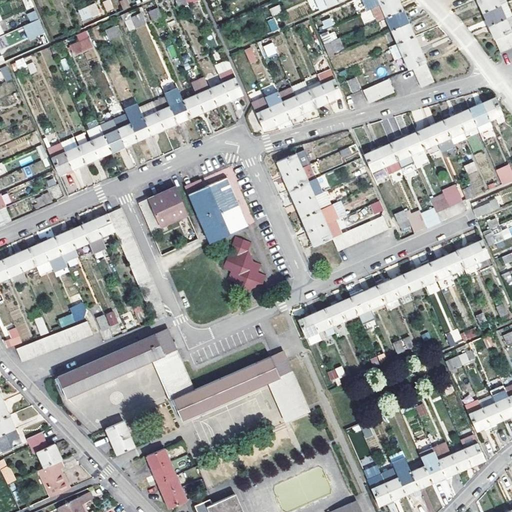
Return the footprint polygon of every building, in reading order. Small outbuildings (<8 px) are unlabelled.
[(33,7),(29,0),(21,0),(26,10),(33,7)] [(107,12),(114,9),(110,0),(106,0),(102,2),(107,12)] [(123,0),(119,2),(122,11),(129,7),(125,0),(123,0)] [(345,0),(315,0),(320,11),(345,0)] [(400,3),(398,0),(391,0),(381,4),(373,8),(378,21),(387,17),(403,10),(400,3)] [(506,3),(504,0),(477,0),(483,12),(506,3)] [(95,3),(87,7),(91,16),(99,12),(95,3)] [(506,3),(483,12),(489,25),(505,18),(511,15),(506,3)] [(273,16),(282,12),(278,5),(270,9),(273,16)] [(162,18),(158,7),(148,12),(153,22),(162,18)] [(364,24),(374,20),(370,9),(360,13),(364,24)] [(403,10),(387,17),(392,30),(409,23),(403,10)] [(31,23),(38,20),(35,12),(26,16),(30,24),(31,23)] [(128,31),(135,27),(131,18),(128,12),(121,15),(128,31)] [(131,18),(135,27),(144,23),(140,15),(131,18)] [(267,20),(272,32),(279,29),(274,17),(267,20)] [(325,28),(334,25),(331,18),(322,21),(325,28)] [(511,32),(505,18),(489,25),(495,39),(501,36),(507,33),(511,32)] [(34,30),(31,23),(30,24),(22,27),(25,34),(34,30)] [(392,30),(398,43),(415,36),(409,23),(392,30)] [(114,26),(105,30),(109,39),(118,34),(114,26)] [(511,44),(507,33),(501,36),(507,49),(511,47),(511,44)] [(404,56),(420,49),(415,36),(398,43),(404,56)] [(495,39),(501,52),(507,49),(501,36),(495,39)] [(328,42),(333,53),(344,48),(340,37),(328,42)] [(79,42),(83,51),(90,48),(86,39),(79,42)] [(328,42),(324,44),(329,58),(334,56),(333,53),(328,42)] [(267,57),(276,53),(272,43),(263,47),(267,57)] [(426,62),(420,49),(404,56),(409,70),(413,68),(426,62)] [(246,55),(250,64),(257,61),(253,52),(246,55)] [(24,58),(15,61),(17,69),(26,66),(24,58)] [(33,62),(26,65),(30,74),(37,70),(33,62)] [(228,62),(215,68),(218,74),(231,68),(228,62)] [(426,62),(413,68),(416,75),(429,69),(426,62)] [(0,68),(0,69),(1,72),(6,82),(12,79),(6,66),(0,68)] [(222,83),(229,100),(242,95),(231,68),(218,74),(222,83)] [(432,76),(429,69),(416,75),(418,81),(432,76)] [(322,85),(329,101),(342,96),(331,71),(318,76),(322,85)] [(432,76),(418,81),(421,88),(434,82),(432,76)] [(360,89),(355,78),(347,81),(352,92),(360,89)] [(389,79),(376,85),(379,91),(392,85),(389,79)] [(196,95),(203,112),(216,106),(209,89),(205,80),(192,86),(196,95)] [(304,81),(291,87),(295,97),(308,91),(304,81)] [(209,89),(216,106),(229,100),(222,83),(209,89)] [(322,85),(308,91),(315,107),(324,103),(329,101),(322,85)] [(376,85),(363,90),(366,97),(379,91),(376,85)] [(394,92),(392,85),(379,91),(382,98),(394,92)] [(291,87),(278,93),(289,119),(302,113),(295,97),(291,87)] [(169,106),(177,123),(190,117),(183,101),(177,89),(164,94),(165,97),(169,106)] [(295,97),(302,113),(315,107),(308,91),(295,97)] [(382,98),(379,91),(366,97),(369,103),(382,98)] [(269,108),(277,124),(289,119),(278,93),(265,99),(269,108)] [(183,101),(190,117),(203,112),(196,95),(183,101)] [(152,102),(156,112),(169,106),(165,97),(152,102)] [(483,103),(491,120),(504,114),(496,97),(486,102),(483,103)] [(265,98),(252,103),(252,104),(256,113),(263,130),(277,124),(269,108),(265,99),(265,98)] [(139,108),(151,135),(164,129),(156,112),(152,102),(139,108)] [(470,109),(477,126),(491,120),(483,103),(470,109)] [(156,112),(164,129),(177,123),(169,106),(156,112)] [(130,124),(138,140),(151,135),(139,108),(126,114),(130,124)] [(457,115),(464,131),(477,126),(470,109),(457,115)] [(126,114),(113,119),(117,130),(130,124),(126,114)] [(444,120),(451,137),(464,131),(457,115),(444,120)] [(431,126),(438,143),(442,152),(455,146),(454,145),(451,137),(444,120),(431,126)] [(477,126),(480,133),(494,127),(491,120),(477,126)] [(129,144),(138,140),(130,124),(117,130),(124,146),(129,144)] [(417,132),(425,149),(438,143),(431,126),(417,132)] [(87,131),(91,141),(97,139),(100,137),(96,127),(87,131)] [(111,152),(124,146),(117,130),(104,135),(111,152)] [(451,137),(454,145),(467,139),(464,131),(451,137)] [(404,138),(411,154),(425,149),(417,132),(404,138)] [(479,133),(467,137),(472,153),(484,148),(479,133)] [(91,141),(98,158),(111,152),(104,135),(100,137),(97,139),(91,141)] [(65,153),(72,169),(85,163),(78,147),(74,137),(61,143),(65,153)] [(391,143),(402,168),(407,166),(404,158),(411,154),(404,138),(391,143)] [(78,147),(85,163),(98,158),(91,141),(78,147)] [(378,149),(385,166),(389,174),(402,168),(391,143),(378,149)] [(41,145),(35,147),(41,160),(47,158),(41,145)] [(351,153),(349,147),(341,150),(343,157),(351,153)] [(306,149),(295,154),(301,168),(310,164),(311,163),(306,149)] [(365,155),(372,172),(385,166),(378,149),(365,155)] [(65,153),(52,158),(59,175),(72,169),(65,153)] [(301,168),(295,154),(277,162),(281,171),(283,176),(301,168)] [(478,170),(474,162),(465,167),(468,174),(478,170)] [(310,164),(301,168),(307,182),(316,178),(310,164)] [(505,166),(496,170),(500,178),(509,174),(505,166)] [(307,182),(301,168),(283,176),(289,190),(307,182)] [(202,188),(188,195),(208,243),(248,226),(227,178),(202,188)] [(185,187),(188,195),(202,188),(199,181),(185,187)] [(313,195),(307,182),(289,190),(295,203),(313,195)] [(426,188),(423,182),(414,186),(416,192),(426,188)] [(468,199),(476,195),(472,185),(463,189),(468,199)] [(444,195),(449,206),(463,201),(456,186),(443,192),(444,195)] [(176,187),(148,199),(160,227),(188,215),(176,187)] [(324,191),(313,195),(295,203),(297,207),(301,217),(319,209),(330,205),(324,191)] [(37,208),(53,201),(50,192),(33,199),(37,208)] [(444,195),(431,201),(435,209),(436,212),(449,206),(444,195)] [(380,211),(377,201),(370,204),(374,213),(380,211)] [(490,203),(474,211),(477,217),(493,210),(490,203)] [(5,207),(0,209),(0,213),(4,223),(11,220),(5,207)] [(114,211),(119,224),(125,221),(120,208),(114,211)] [(326,223),(319,209),(301,217),(306,229),(308,231),(326,223)] [(435,209),(422,214),(423,217),(425,222),(427,227),(440,221),(436,212),(435,209)] [(409,222),(408,219),(405,212),(404,210),(395,214),(400,226),(409,222)] [(422,214),(420,210),(413,213),(415,220),(423,217),(422,214)] [(114,211),(107,213),(113,226),(119,224),(114,211)] [(107,213),(94,219),(101,235),(115,230),(113,226),(107,213)] [(383,216),(376,219),(381,231),(388,228),(383,216)] [(425,222),(423,217),(415,220),(418,225),(425,222)] [(490,229),(499,225),(495,218),(487,222),(490,229)] [(81,225),(89,241),(94,252),(106,247),(101,235),(94,219),(81,225)] [(376,219),(370,221),(375,234),(381,231),(376,219)] [(334,220),(326,223),(308,231),(314,246),(332,238),(338,235),(340,234),(334,220)] [(115,230),(116,233),(128,228),(125,221),(119,224),(113,226),(115,230)] [(370,221),(363,224),(369,237),(375,234),(370,221)] [(363,224),(357,227),(363,239),(369,237),(363,224)] [(81,225),(68,230),(76,247),(89,241),(81,225)] [(357,227),(351,230),(356,242),(363,239),(357,227)] [(128,228),(116,233),(119,239),(131,234),(128,228)] [(55,236),(62,253),(76,247),(68,230),(55,236)] [(351,230),(344,232),(350,245),(356,242),(351,230)] [(340,234),(338,235),(344,248),(350,245),(344,232),(340,234)] [(496,243),(504,239),(502,232),(493,236),(496,243)] [(131,234),(119,239),(122,245),(134,240),(131,234)] [(338,250),(344,248),(338,235),(332,238),(338,250)] [(55,236),(42,242),(49,258),(52,266),(65,260),(62,253),(55,236)] [(248,251),(251,241),(235,236),(228,255),(223,270),(231,272),(228,280),(247,291),(262,285),(266,275),(257,272),(260,264),(253,262),(248,251)] [(482,239),(469,245),(476,262),(489,256),(482,239)] [(134,240),(122,245),(124,252),(137,247),(134,240)] [(29,247),(36,264),(49,258),(42,242),(29,247)] [(469,245),(456,251),(463,268),(476,262),(469,245)] [(29,247),(16,253),(23,270),(36,264),(29,247)] [(137,247),(124,252),(127,258),(139,253),(137,247)] [(447,255),(442,257),(450,273),(463,268),(456,251),(447,255)] [(3,259),(10,275),(23,270),(16,253),(3,259)] [(139,253),(127,258),(130,264),(142,259),(139,253)] [(511,260),(511,256),(511,253),(502,257),(505,263),(511,260)] [(438,258),(429,263),(436,279),(450,273),(442,257),(438,258)] [(3,259),(0,259),(0,279),(10,275),(3,259)] [(142,259),(130,264),(133,271),(145,266),(142,259)] [(429,263),(416,268),(423,285),(436,279),(429,263)] [(145,266),(133,271),(135,277),(148,272),(145,266)] [(412,270),(403,274),(410,291),(423,285),(416,268),(412,270)] [(23,270),(10,275),(14,285),(27,279),(23,270)] [(511,278),(511,279),(508,271),(501,274),(508,288),(511,286),(511,278)] [(148,272),(135,277),(138,283),(150,278),(148,272)] [(403,274),(390,280),(397,296),(410,291),(403,274)] [(150,278),(138,283),(141,289),(153,285),(150,278)] [(390,280),(376,286),(384,302),(397,296),(390,280)] [(153,285),(141,289),(144,296),(156,291),(153,285)] [(376,286),(363,291),(371,308),(384,302),(376,286)] [(156,291),(144,296),(146,302),(159,297),(156,291)] [(363,291),(350,297),(358,314),(371,308),(363,291)] [(86,307),(80,295),(73,298),(78,310),(86,307)] [(159,297),(146,302),(149,308),(161,304),(159,297)] [(350,297),(337,303),(345,319),(358,314),(350,297)] [(334,304),(324,309),(332,325),(345,319),(337,303),(334,304)] [(161,304),(149,308),(152,315),(164,310),(161,304)] [(497,309),(500,316),(506,314),(503,307),(497,309)] [(327,336),(335,333),(332,325),(324,309),(315,312),(311,314),(318,331),(324,328),(327,336)] [(164,310),(152,315),(155,321),(167,316),(164,310)] [(119,322),(114,311),(106,314),(112,326),(119,322)] [(73,313),(60,318),(63,326),(76,321),(73,313)] [(111,327),(105,314),(97,317),(103,330),(111,327)] [(318,331),(311,314),(298,320),(305,337),(313,347),(323,342),(318,331)] [(479,325),(487,322),(483,314),(476,317),(479,325)] [(50,331),(43,316),(36,319),(43,334),(50,331)] [(81,323),(86,336),(93,334),(88,321),(81,323)] [(75,326),(80,339),(86,336),(81,323),(75,326)] [(20,335),(16,326),(9,329),(13,338),(20,335)] [(68,328),(74,341),(80,339),(75,326),(68,328)] [(62,331),(67,344),(74,341),(68,328),(62,331)] [(477,335),(474,328),(460,334),(463,341),(477,335)] [(171,337),(167,329),(155,334),(159,342),(171,337)] [(55,333),(61,346),(67,344),(62,331),(55,333)] [(49,336),(54,349),(61,346),(55,333),(49,336)] [(159,342),(155,334),(57,377),(66,397),(156,358),(176,350),(171,337),(159,342)] [(494,343),(490,334),(483,337),(486,346),(494,343)] [(450,347),(456,344),(452,335),(446,337),(450,347)] [(42,338),(48,351),(54,349),(49,336),(42,338)] [(36,341),(41,354),(48,351),(42,338),(36,341)] [(413,345),(410,338),(403,341),(407,348),(413,345)] [(29,343),(35,356),(41,354),(36,341),(29,343)] [(405,349),(401,342),(394,345),(397,352),(405,349)] [(23,346),(28,359),(35,356),(29,343),(23,346)] [(17,348),(22,361),(28,359),(23,346),(17,348)] [(176,350),(156,358),(173,398),(194,390),(176,350)] [(282,351),(271,356),(274,364),(286,359),(282,351)] [(465,352),(459,355),(463,363),(469,361),(465,352)] [(459,355),(450,359),(454,367),(463,363),(459,355)] [(182,420),(271,381),(291,371),(286,359),(274,364),(271,356),(194,390),(173,398),(172,399),(182,420)] [(379,363),(376,356),(370,359),(373,366),(379,363)] [(342,366),(335,369),(339,379),(346,375),(342,366)] [(309,412),(291,371),(271,381),(289,420),(309,412)] [(505,389),(492,395),(495,402),(508,396),(505,389)] [(492,395),(479,401),(482,408),(495,402),(492,395)] [(511,405),(508,396),(495,402),(502,419),(511,414),(511,405)] [(412,401),(399,407),(401,411),(414,406),(412,401)] [(479,401),(466,406),(476,430),(489,424),(482,408),(479,401)] [(0,419),(9,415),(3,402),(0,402),(0,419)] [(495,402),(482,408),(489,424),(502,419),(495,402)] [(423,404),(415,408),(419,418),(427,414),(423,404)] [(13,426),(9,415),(0,419),(0,436),(15,429),(13,426)] [(123,421),(106,429),(110,439),(112,442),(129,434),(123,421)] [(367,421),(359,424),(365,438),(373,435),(367,421)] [(15,429),(0,436),(0,452),(21,443),(16,432),(15,429)] [(41,434),(44,440),(51,437),(48,431),(41,434)] [(28,438),(31,446),(44,440),(41,434),(40,432),(28,438)] [(129,434),(112,442),(114,446),(118,454),(135,447),(129,434)] [(460,440),(464,449),(471,465),(484,459),(474,435),(460,440)] [(44,440),(31,446),(35,453),(37,452),(43,468),(60,460),(61,460),(54,444),(47,447),(44,440)] [(451,454),(446,443),(433,449),(434,451),(437,460),(445,476),(458,471),(451,454)] [(164,448),(147,456),(150,463),(152,468),(169,460),(164,448)] [(433,449),(419,454),(424,466),(431,482),(440,478),(441,480),(445,478),(445,476),(437,460),(434,451),(433,449)] [(464,449),(451,454),(458,471),(471,465),(464,449)] [(0,460),(0,470),(7,484),(13,481),(2,459),(0,460)] [(43,468),(38,470),(51,497),(69,489),(61,470),(64,468),(60,460),(43,468)] [(175,474),(169,460),(152,468),(154,473),(158,481),(175,474)] [(424,466),(411,471),(418,488),(431,482),(424,466)] [(394,468),(381,474),(392,499),(405,494),(398,477),(394,468)] [(411,471),(398,477),(405,494),(418,488),(411,471)] [(175,474),(158,481),(161,488),(164,496),(182,488),(175,474)] [(368,480),(369,483),(379,505),(392,499),(381,474),(368,480)] [(13,481),(7,484),(13,497),(20,493),(13,481)] [(187,501),(187,500),(182,488),(164,496),(166,500),(170,508),(187,501)] [(59,507),(60,511),(84,511),(81,505),(92,500),(89,493),(59,507)] [(242,511),(234,494),(211,504),(209,500),(194,507),(196,511),(242,511)] [(360,511),(355,499),(330,509),(331,511),(360,511)] [(387,505),(390,511),(398,511),(394,502),(387,505)]
